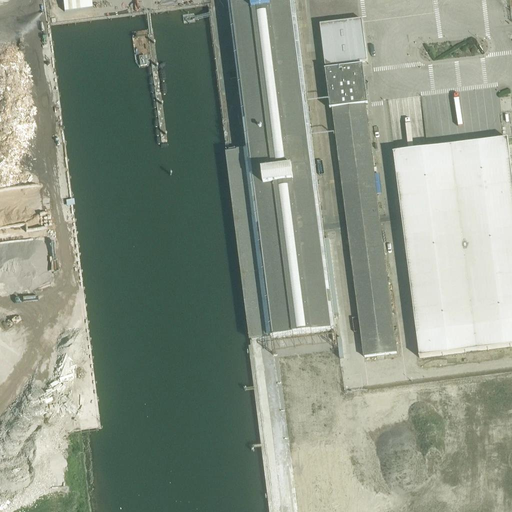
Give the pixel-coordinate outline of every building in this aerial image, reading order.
[(92,8),(90,0),(62,0),(64,12),(92,8)] [(288,0),(257,0),(229,4),(248,151),(228,153),(252,342),(335,331),(312,143),(295,9),(288,0)] [(319,26),(325,68),(367,63),(361,21),(319,26)] [(359,67),(330,71),(365,358),(397,354),(359,67)] [(393,155),(420,359),(511,347),(511,177),(507,140),(393,155)] [(454,463),(378,470),(380,490),(456,482),(454,463)]
